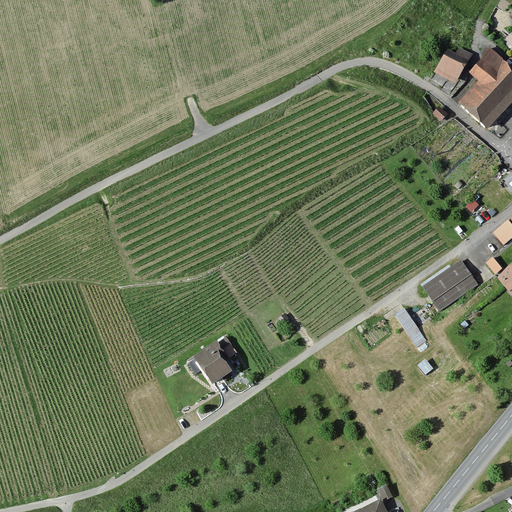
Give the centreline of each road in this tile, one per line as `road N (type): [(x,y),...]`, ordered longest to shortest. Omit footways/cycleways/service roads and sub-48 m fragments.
road 1 (residential): [(9,511),(106,487),(137,469),(511,210)]
road 2 (unclassified): [(501,149),(409,75),(368,61),(339,68),(0,240)]
road 3 (secondary): [(511,414),(433,511)]
